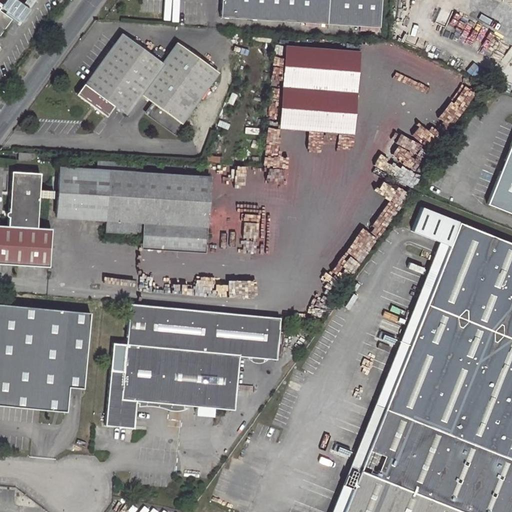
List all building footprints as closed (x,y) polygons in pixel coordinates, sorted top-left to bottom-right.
[(16,0),(6,0),(2,6),(1,7),(21,21),(29,9),(16,0)] [(373,0),(214,0),(213,17),(372,27),(373,0)] [(0,3),(0,34),(11,19),(0,10),(0,8),(1,7),(2,6),(0,3)] [(162,63),(122,34),(78,93),(106,114),(112,105),(125,114),(140,94),(153,103),(146,111),(174,131),(218,72),(177,43),(162,63)] [(347,133),(352,50),(278,45),(272,127),(347,133)] [(379,153),(422,175),(434,152),(391,129),(379,153)] [(511,138),(487,203),(511,213),(511,138)] [(33,159),(33,154),(18,153),(17,160),(30,161),(30,159),(33,159)] [(59,168),(58,190),(57,198),(56,216),(105,219),(104,230),(135,232),(135,233),(142,234),(143,223),(167,225),(166,249),(204,251),(209,177),(134,173),(135,164),(97,162),(97,170),(59,168)] [(38,197),(38,189),(39,173),(10,171),(7,226),(0,225),(0,264),(48,267),(50,229),(36,228),(38,197)] [(58,190),(38,189),(38,197),(57,198),(58,190)] [(459,222),(420,206),(411,230),(449,246),(459,222)] [(511,511),(511,242),(459,222),(449,246),(359,470),(341,511),(511,511)] [(141,248),(166,249),(167,225),(143,223),(142,234),(141,248)] [(440,242),(349,466),(330,511),(341,511),(359,470),(449,246),(440,242)] [(248,284),(247,294),(257,295),(258,285),(248,284)] [(318,308),(333,309),(334,301),(319,300),(318,308)] [(0,404),(65,411),(67,386),(82,387),(90,311),(0,302),(0,404)] [(136,400),(234,409),(239,355),(276,359),(280,316),(129,302),(125,343),(112,342),(104,424),(118,425),(118,423),(126,423),(126,419),(134,420),(136,400)] [(216,495),(247,506),(261,468),(230,457),(216,495)]
